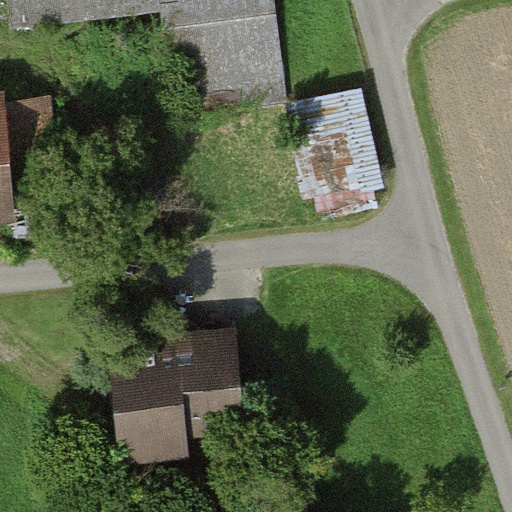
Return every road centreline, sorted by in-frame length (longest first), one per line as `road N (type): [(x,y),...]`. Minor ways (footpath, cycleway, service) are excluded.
road 1 (track): [(381,0),(431,242),(511,477)]
road 2 (track): [(0,275),(431,242)]
